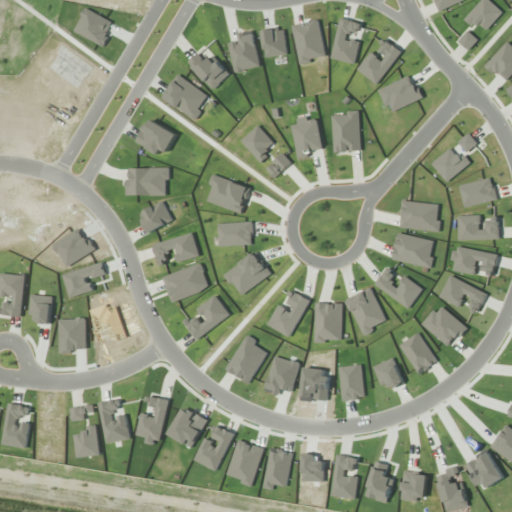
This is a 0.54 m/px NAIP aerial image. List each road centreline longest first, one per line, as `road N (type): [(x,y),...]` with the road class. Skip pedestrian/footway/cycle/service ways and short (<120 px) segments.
road 1 (residential): [(511,305),(466,374),(400,415),(346,426),(267,416),(232,403),(184,368),(152,322),(126,248),(94,202),(46,172),(0,163)]
road 2 (residential): [(378,188),(304,200),(293,224),(298,250),(316,262),(346,260),(361,243),(378,188)]
road 3 (residential): [(80,192),(192,0)]
road 4 (residential): [(160,0),(57,178)]
road 5 (residential): [(404,0),(511,151)]
road 6 (residential): [(378,188),(469,88)]
